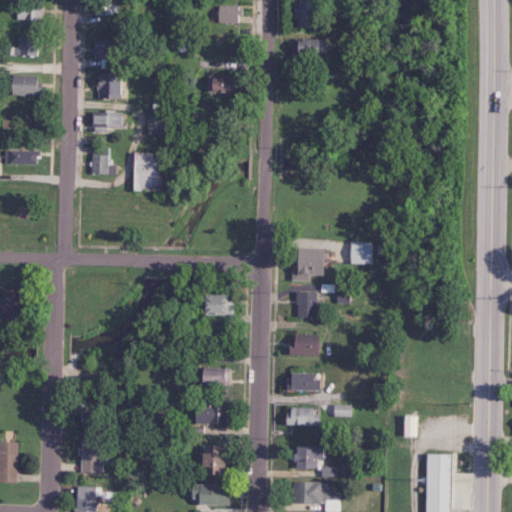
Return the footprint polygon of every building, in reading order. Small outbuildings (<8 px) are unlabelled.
[(42,0),(18,0),(18,20),(43,19),(42,0)] [(95,0),(96,15),(120,14),(120,5),(116,5),(115,0),(95,0)] [(293,0),(293,26),(312,26),(311,0),(293,0)] [(235,22),(235,5),(215,4),(215,21),(235,22)] [(18,36),(18,55),(41,54),(41,35),(18,36)] [(324,38),(291,39),(291,55),(325,54),(324,38)] [(121,40),(97,40),(96,59),(104,59),(104,67),(121,67),(121,40)] [(129,97),(129,73),(101,74),(101,98),(129,97)] [(45,95),(46,76),(13,74),(12,94),(45,95)] [(205,91),(234,92),(235,76),(206,75),(205,91)] [(167,134),(168,109),(150,109),(150,134),(167,134)] [(95,112),(95,129),(130,129),(130,112),(95,112)] [(105,147),(92,148),(94,173),(112,172),(111,154),(105,155),(105,147)] [(6,163),(43,163),(43,150),(7,150),(6,163)] [(164,191),(165,152),(140,152),(139,190),(164,191)] [(373,262),(373,241),(348,241),(349,263),(373,262)] [(308,280),(309,273),(318,273),(319,246),(291,246),(290,279),(308,280)] [(28,327),(28,289),(6,288),(6,312),(9,312),(9,327),(28,327)] [(315,315),(314,290),(294,291),(295,315),(315,315)] [(224,293),(199,293),(200,314),(224,314),(224,293)] [(315,354),(315,333),(288,333),(288,353),(315,354)] [(228,382),(228,368),(196,368),(196,383),(228,382)] [(285,388),(317,389),(317,379),(310,379),(310,372),(285,371),(285,388)] [(191,421),(222,422),(223,404),(192,403),(191,421)] [(353,415),(352,403),(332,404),(333,416),(353,415)] [(102,405),(86,405),(86,419),(102,420),(102,405)] [(285,423),(319,424),(320,413),(311,413),(311,406),(285,406),(285,423)] [(416,414),(402,414),(402,435),(415,436),(416,414)] [(79,471),(99,470),(99,437),(78,438),(79,471)] [(0,480),(15,481),(16,441),(0,440),(0,480)] [(213,473),(213,466),(220,466),(221,444),(198,443),(198,473),(213,473)] [(321,458),(321,445),(293,444),(293,466),(315,467),(315,458),(321,458)] [(447,511),(448,453),(424,452),(422,511),(447,511)] [(290,501),(324,501),(324,510),(341,511),(341,499),(328,498),(328,488),(319,488),(319,481),(290,480),(290,501)] [(225,502),(225,483),(188,483),(188,502),(225,502)] [(96,511),(97,486),(74,485),(73,511),(96,511)]
